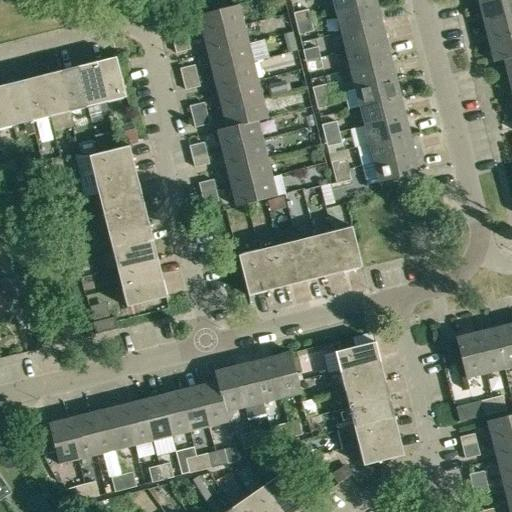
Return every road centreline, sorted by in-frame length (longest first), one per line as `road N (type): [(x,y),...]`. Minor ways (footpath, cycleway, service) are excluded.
road 1 (residential): [(208,344),(160,154),(170,119),(151,44),(119,25),(0,54)]
road 2 (residential): [(477,252),(478,222),(424,0)]
road 3 (residential): [(0,396),(208,344)]
road 4 (residential): [(208,344),(395,299)]
road 5 (residential): [(433,453),(395,299)]
